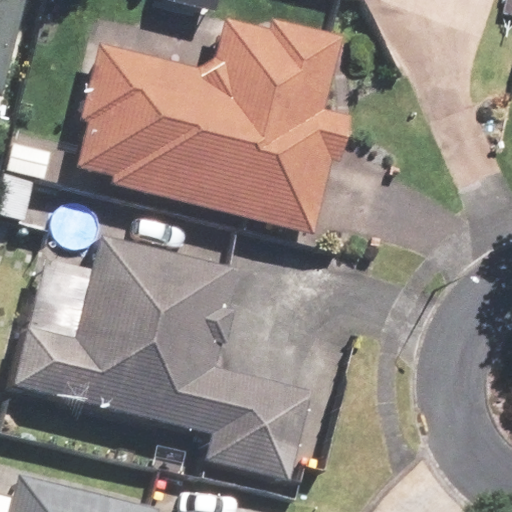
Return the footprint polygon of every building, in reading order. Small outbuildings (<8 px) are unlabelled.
[(0,0),(0,58),(14,0),(0,0)] [(100,188),(302,237),(321,162),(326,163),(336,122),(311,116),(330,41),(260,24),(258,34),(216,24),(203,76),(94,50),(64,171),(102,180),(100,188)] [(34,186),(41,156),(1,147),(0,149),(0,222),(16,226),(25,184),(34,186)] [(227,274),(89,240),(64,345),(16,333),(2,389),(200,437),(193,463),(279,484),(300,395),(203,371),(227,274)] [(0,511),(132,511),(7,481),(0,507),(0,511)]
